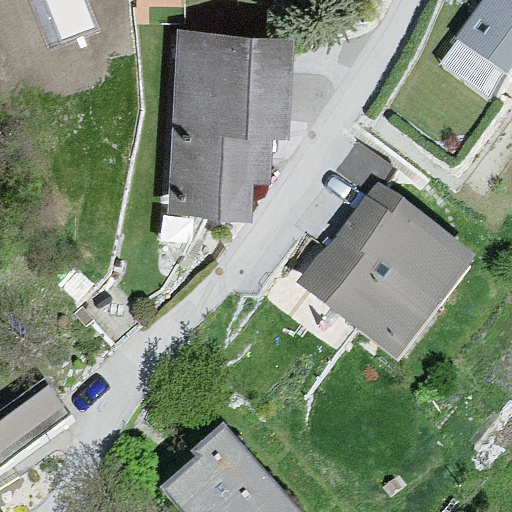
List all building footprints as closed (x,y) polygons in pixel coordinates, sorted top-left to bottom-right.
[(511,0),(506,0),(464,52),(511,90),(511,0)] [(278,46),(180,40),(169,222),(237,226),(239,186),(269,188),(278,46)] [(475,274),(380,202),(301,305),(395,377),(475,274)] [(0,511),(0,461),(67,415),(47,387),(0,420),(0,511)] [(292,511),(241,450),(166,511),(292,511)]
